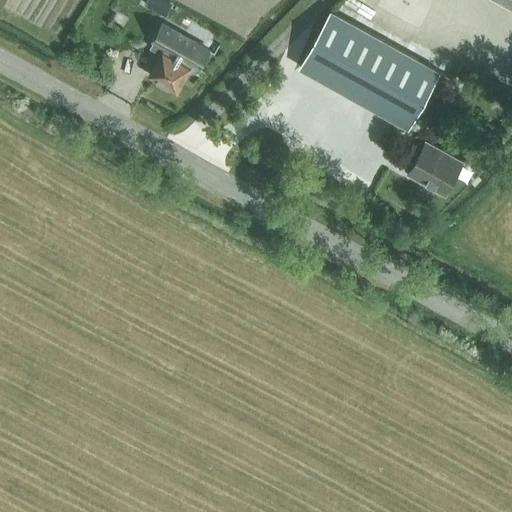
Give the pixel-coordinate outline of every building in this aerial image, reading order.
[(146,0),(144,3),(155,9),(160,0),(146,0)] [(408,127),(439,70),(331,10),(300,66),(408,127)] [(195,72),(207,49),(163,24),(150,47),(161,54),(150,74),(166,83),(166,85),(171,88),(172,86),(177,89),(188,68),(195,72)] [(473,86),(465,82),(458,93),(467,98),(473,86)] [(445,193),(462,161),(426,141),(408,172),(445,193)]
